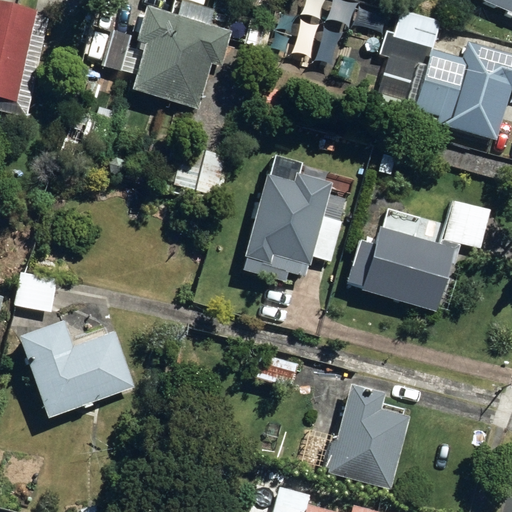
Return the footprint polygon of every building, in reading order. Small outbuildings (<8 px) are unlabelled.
[(299,0),(295,19),(273,14),(263,52),(309,65),(318,29),(345,36),(354,2),(345,0),(299,0)] [(510,23),(511,24),(511,0),(456,0),(456,1),(502,20),(500,25),(508,28),(510,23)] [(436,127),(497,143),(510,91),(511,91),(511,57),(465,46),(461,62),(430,54),(438,25),(398,15),(392,39),(382,37),(376,60),(426,73),(415,115),(437,121),(436,127)] [(0,107),(12,110),(29,24),(0,17),(0,107)] [(126,103),(193,116),(203,71),(215,74),(223,38),(136,21),(129,55),(136,57),(126,103)] [(242,51),(262,56),(268,36),(247,30),(242,51)] [(259,93),(273,96),(277,78),(263,75),(259,93)] [(243,108),(277,119),(282,103),(248,92),(243,108)] [(405,101),(379,94),(374,115),(399,121),(405,101)] [(174,186),(217,196),(227,155),(173,143),(165,178),(175,180),(174,186)] [(245,267),(288,279),(290,273),(304,277),(308,264),(312,265),(314,255),(333,260),(343,222),(324,217),(334,181),(298,171),(295,182),(269,175),(245,267)] [(445,240),(481,249),(491,210),(455,200),(445,240)] [(363,289),(437,312),(456,250),(382,227),(376,245),(361,241),(348,283),(364,287),(363,289)] [(16,305),(51,311),(56,283),(20,277),(16,305)] [(16,330),(46,412),(133,380),(112,325),(73,340),(64,313),(16,330)] [(250,370),(290,381),(296,357),(257,346),(250,370)] [(326,466),(389,482),(408,409),(379,401),(384,386),(349,377),(335,430),(306,422),(298,455),(327,462),(326,466)] [(402,511),(403,511),(350,498),(347,509),(305,497),(308,488),(297,485),(301,470),(279,464),(275,481),(278,482),(269,511),(402,511)]
